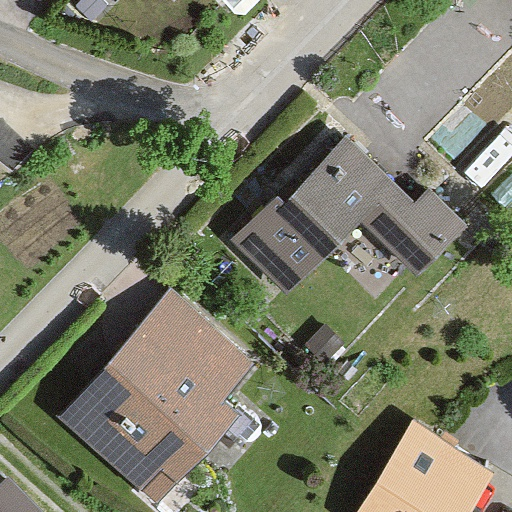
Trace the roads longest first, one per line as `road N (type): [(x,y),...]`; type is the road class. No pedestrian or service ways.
road 1 (residential): [(227,95),(0,366)]
road 2 (residential): [(227,95),(29,55),(0,40)]
road 3 (residential): [(308,0),(227,95)]
